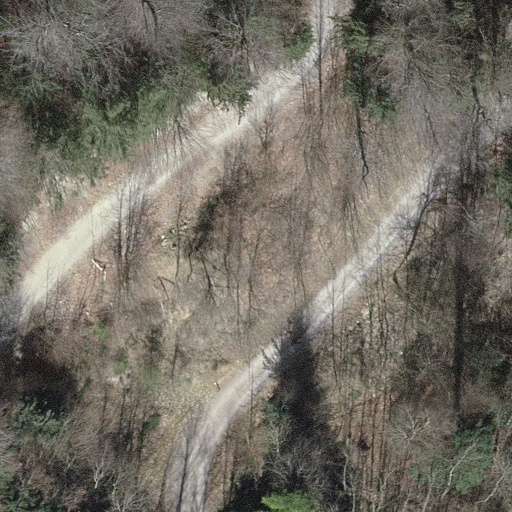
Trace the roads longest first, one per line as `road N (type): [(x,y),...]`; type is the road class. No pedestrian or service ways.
road 1 (track): [(511,84),(266,372),(187,448),(184,511)]
road 2 (track): [(0,321),(61,237),(141,173),(274,96),(334,28),(332,0)]
